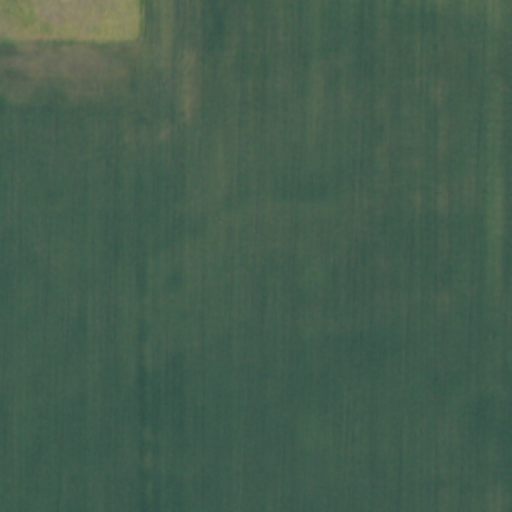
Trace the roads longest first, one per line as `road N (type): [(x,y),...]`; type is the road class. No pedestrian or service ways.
road 1 (track): [(148,0),(154,511)]
road 2 (track): [(149,53),(0,50)]
